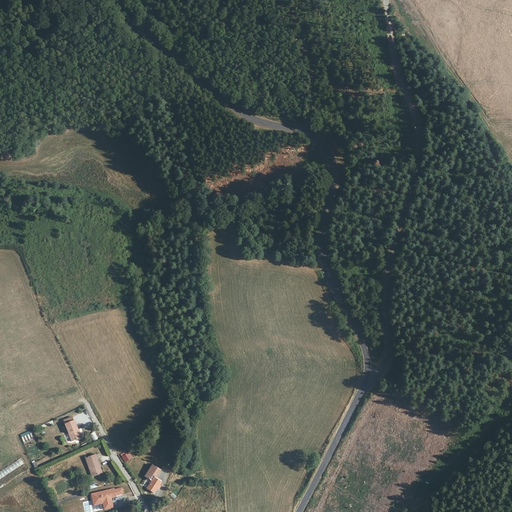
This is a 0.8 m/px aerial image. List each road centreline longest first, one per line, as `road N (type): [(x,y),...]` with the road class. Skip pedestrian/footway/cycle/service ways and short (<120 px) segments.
road 1 (tertiary): [(102,0),(253,118),(320,134),(329,144),(337,169),(322,229),(325,268),(365,348),(366,378)]
road 2 (unclassified): [(366,378),(379,373),(389,350),(385,283),(423,140),(397,69),(390,0)]
road 3 (track): [(511,184),(463,103),(390,15)]
road 4 (tertiary): [(366,378),(299,511)]
road 5 (track): [(404,511),(511,436)]
